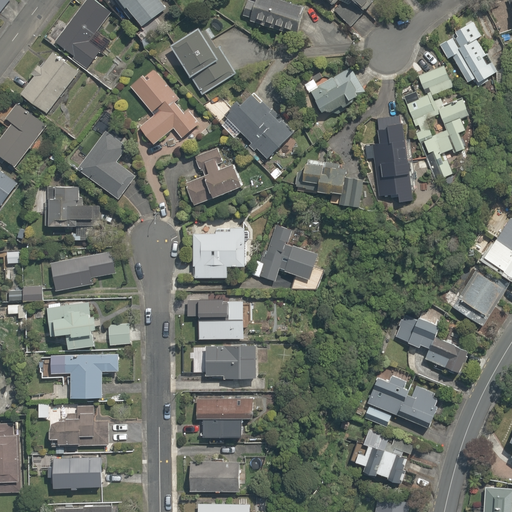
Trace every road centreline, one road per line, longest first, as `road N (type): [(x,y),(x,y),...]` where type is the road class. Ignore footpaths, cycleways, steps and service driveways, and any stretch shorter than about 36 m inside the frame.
road 1 (residential): [(159,244),(161,511)]
road 2 (residential): [(511,347),(459,453),(446,511)]
